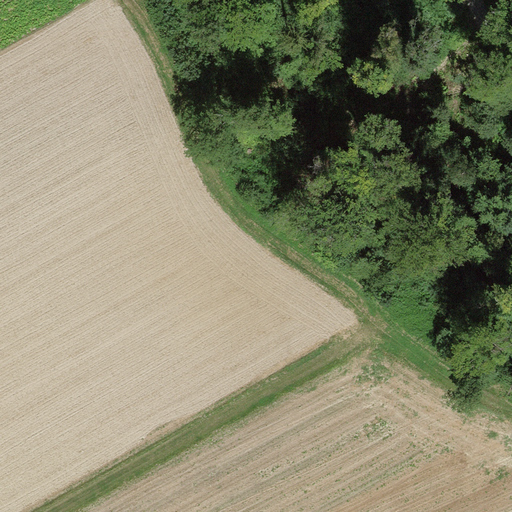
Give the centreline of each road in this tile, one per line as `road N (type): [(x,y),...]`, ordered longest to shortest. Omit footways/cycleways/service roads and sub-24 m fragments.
road 1 (track): [(149,0),(242,163),(385,312),(437,349),(511,385)]
road 2 (track): [(40,511),(385,312)]
